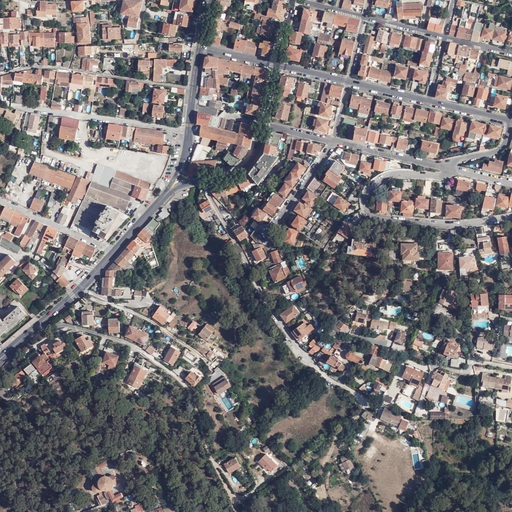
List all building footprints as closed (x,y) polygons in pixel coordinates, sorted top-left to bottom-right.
[(40,0),(41,10),(36,10),(36,16),(46,16),(46,14),(57,14),(57,4),(47,4),(46,0),(40,0)] [(77,43),(77,45),(90,45),(89,42),(90,42),(88,17),(83,18),(76,18),(76,15),(76,14),(77,13),(77,10),(84,10),(84,0),(74,1),(72,1),(75,24),(78,24),(78,32),(76,32),(76,35),(79,35),(79,43),(77,43)] [(195,0),(173,0),(172,10),(176,11),(192,14),(195,0)] [(225,5),(226,1),(221,0),(217,0),(215,8),(224,9),(225,5)] [(282,11),(284,1),(280,0),(274,0),(272,8),(277,9),(282,11)] [(344,0),(342,8),(351,9),(353,1),(348,0),(344,0)] [(122,13),(138,16),(141,1),(125,1),(122,13)] [(280,19),(282,11),(277,9),(272,8),(270,8),(268,16),(269,16),(280,19)] [(318,22),(319,18),(316,18),(318,11),(305,8),(303,18),(314,21),(318,22)] [(422,9),(403,10),(403,16),(403,19),(414,19),(414,16),(422,16),(422,9)] [(11,17),(7,17),(7,13),(4,13),(4,14),(2,14),(2,16),(4,16),(4,17),(0,17),(0,28),(21,28),(21,18),(18,18),(18,11),(11,11),(11,17)] [(327,25),(333,27),(334,23),(336,13),(325,11),(323,19),(323,20),(322,23),(322,24),(327,25)] [(258,14),(256,13),(255,17),(261,19),(261,20),(264,20),(262,28),(258,27),(257,32),(271,36),(274,23),(268,21),(269,16),(268,16),(262,15),(258,14)] [(349,17),(336,13),(334,23),(347,26),(349,17)] [(189,16),(180,14),(179,20),(175,19),(174,24),(177,24),(178,24),(180,25),(187,26),(189,16)] [(431,17),(427,29),(442,33),(446,17),(439,15),(438,19),(431,17)] [(138,26),(139,18),(130,16),(129,18),(128,24),(138,26)] [(221,20),(222,18),(214,16),(212,28),(223,31),(229,32),(230,27),(239,29),(239,27),(240,24),(240,23),(226,20),(226,21),(221,20)] [(349,17),(347,26),(346,30),(357,33),(361,20),(349,17)] [(314,21),(303,18),(299,31),(303,32),(312,35),(319,36),(319,34),(321,28),(318,27),(317,30),(312,29),(312,26),(314,21)] [(457,36),(461,19),(461,18),(459,18),(458,22),(457,26),(452,24),(449,34),(457,36)] [(457,36),(464,38),(466,28),(465,28),(467,21),(466,20),(461,19),(457,36)] [(176,30),(176,29),(177,24),(174,24),(169,23),(165,22),(164,27),(163,33),(175,35),(176,30)] [(492,39),(495,29),(496,26),(496,25),(490,24),(490,25),(489,29),(484,28),(483,27),(481,36),(483,36),(492,39)] [(105,26),(105,39),(122,39),(121,29),(114,29),(114,25),(105,26)] [(507,29),(496,26),(495,29),(496,29),(493,39),(507,42),(509,35),(506,34),(506,32),(507,29)] [(59,27),(57,28),(56,33),(56,42),(74,43),(74,36),(71,36),(71,32),(59,32),(59,27)] [(56,33),(57,28),(54,28),(54,33),(44,33),(44,42),(55,42),(55,33),(56,33)] [(212,28),(209,40),(211,43),(220,45),(223,31),(212,28)] [(464,38),(471,40),(474,30),(466,28),(464,38)] [(478,42),(479,41),(480,35),(482,29),(479,29),(479,31),(474,30),(471,40),(478,42)] [(290,38),(291,39),(290,42),(300,44),(303,32),(299,31),(293,30),(293,31),(292,31),(290,38)] [(389,33),(379,30),(377,40),(386,42),(389,33)] [(22,44),(27,44),(26,40),(29,39),(29,33),(29,31),(20,31),(20,34),(20,45),(20,48),(23,48),(22,44)] [(331,33),(320,31),(319,34),(319,36),(318,39),(324,40),(326,40),(328,41),(329,41),(330,39),(330,38),(331,33)] [(390,42),(400,44),(402,34),(393,32),(390,42)] [(44,33),(29,33),(29,39),(29,42),(30,42),(30,44),(30,45),(44,46),(44,42),(44,33)] [(18,46),(20,45),(20,34),(9,34),(9,43),(18,42),(18,46)] [(377,36),(368,34),(364,52),(370,54),(371,52),(373,53),(374,50),(372,50),(372,48),(374,48),(375,44),(377,36)] [(416,48),(418,38),(404,34),(401,45),(404,45),(416,48)] [(244,40),(237,38),(234,48),(245,51),(245,48),(247,41),(244,40)] [(427,41),(424,52),(432,54),(436,40),(429,38),(428,41),(427,41)] [(338,46),(341,47),(339,55),(351,58),(355,42),(343,39),(342,41),(342,44),(334,42),(333,46),(338,47),(338,46)] [(264,43),(261,42),(259,51),(258,52),(258,54),(269,57),(270,56),(272,54),(275,42),(269,41),(265,40),(264,43)] [(183,45),(172,44),(172,41),(170,42),(168,42),(167,42),(167,44),(167,50),(183,51),(183,49),(184,49),(184,46),(183,46),(183,45)] [(258,43),(247,41),(245,48),(245,51),(256,53),(258,43)] [(448,52),(457,54),(459,44),(450,42),(447,44),(445,49),(448,50),(448,52)] [(326,52),(328,46),(316,43),(313,55),(319,57),(319,56),(323,57),(324,52),(326,52)] [(471,47),(459,44),(457,54),(456,58),(458,58),(458,55),(462,56),(463,56),(467,57),(466,60),(468,61),(471,47)] [(95,54),(95,46),(79,46),(80,55),(95,54)] [(289,47),(286,58),(300,61),(302,50),(300,50),(298,49),(289,47)] [(480,50),(471,47),(468,61),(467,66),(464,76),(472,78),(473,73),(468,72),(471,62),(476,63),(480,50)] [(429,65),(432,54),(424,52),(423,51),(420,63),(419,66),(424,67),(424,64),(429,65)] [(367,65),(370,55),(364,53),(361,64),(362,64),(367,65)] [(205,67),(213,67),(219,67),(219,58),(209,56),(206,57),(205,67)] [(177,66),(177,59),(155,58),(155,60),(155,65),(154,79),(154,81),(161,82),(161,74),(163,74),(163,67),(167,67),(167,66),(177,66)] [(219,67),(219,74),(221,73),(222,68),(230,70),(232,61),(219,58),(219,67)] [(511,62),(499,58),(499,61),(492,59),(491,65),(508,70),(507,74),(511,75),(511,62)] [(93,64),(98,65),(99,61),(83,59),(82,69),(93,70),(93,68),(93,64)] [(153,60),(140,60),(139,70),(143,71),(143,73),(149,73),(150,65),(152,66),(153,60)] [(232,61),(230,70),(242,73),(242,72),(244,64),(232,61)] [(467,66),(465,65),(457,63),(456,67),(459,68),(458,74),(464,76),(467,66)] [(244,64),(242,72),(248,73),(252,74),(253,74),(255,75),(257,67),(244,64)] [(367,65),(362,64),(361,67),(360,67),(359,74),(363,75),(363,79),(366,80),(369,69),(366,68),(367,65)] [(409,67),(397,64),(395,76),(406,79),(409,67)] [(412,65),(411,65),(410,68),(416,70),(413,78),(419,80),(419,81),(425,83),(428,70),(417,67),(412,65)] [(235,100),(238,88),(234,87),(232,94),(229,93),(228,95),(225,95),(225,94),(222,93),(219,92),(218,88),(221,88),(221,84),(220,84),(219,83),(219,75),(219,74),(219,67),(213,67),(205,67),(203,67),(201,86),(202,86),(206,86),(214,87),(216,88),(217,91),(217,95),(218,96),(223,97),(224,97),(229,98),(232,99),(235,100)] [(266,69),(257,67),(255,75),(258,75),(257,79),(262,81),(266,81),(268,72),(266,69)] [(379,79),(382,69),(371,67),(368,76),(379,79)] [(42,85),(43,81),(44,76),(44,73),(42,73),(42,69),(37,69),(36,73),(34,73),(33,83),(42,85)] [(44,69),(44,73),(44,76),(43,81),(50,82),(51,78),(54,78),(56,71),(52,71),(52,69),(44,69)] [(392,72),(382,69),(379,79),(390,82),(392,72)] [(479,79),(481,70),(475,69),(473,77),(479,79)] [(24,73),(24,78),(23,82),(33,83),(34,73),(32,73),(32,70),(27,70),(27,73),(24,73)] [(56,83),(70,85),(71,82),(69,82),(70,73),(58,71),(56,83)] [(0,87),(2,87),(2,84),(14,84),(13,81),(13,73),(3,76),(0,76),(0,87)] [(24,78),(24,73),(16,73),(13,73),(13,81),(23,82),(24,78)] [(96,82),(97,76),(97,75),(85,73),(84,74),(84,75),(83,84),(93,86),(94,82),(96,82)] [(472,78),(464,76),(458,74),(454,74),(453,73),(453,75),(454,75),(453,78),(458,79),(458,78),(471,82),(473,82),(475,82),(476,79),(472,78)] [(72,83),(83,84),(84,75),(81,75),(73,74),(72,82),(72,83)] [(221,84),(228,85),(229,81),(229,78),(219,75),(219,83),(220,84),(221,84)] [(296,78),(282,75),(280,85),(291,88),(294,88),(296,78)] [(511,80),(497,76),(494,85),(509,89),(511,80)] [(256,79),(253,91),(263,93),(266,81),(262,81),(257,79),(256,79)] [(438,89),(447,92),(450,83),(450,82),(447,81),(448,79),(446,79),(445,82),(444,84),(442,84),(440,84),(440,85),(439,84),(437,89),(438,89)] [(143,82),(127,80),(126,90),(131,91),(131,93),(140,94),(141,86),(143,86),(143,82)] [(114,88),(114,83),(112,83),(112,84),(96,82),(95,86),(94,92),(98,93),(99,86),(114,88)] [(310,85),(300,83),(297,96),(298,97),(300,98),(303,96),(307,97),(310,85)] [(327,103),(331,85),(325,83),(321,101),(327,103)] [(480,88),(480,85),(478,84),(477,88),(477,89),(479,90),(477,97),(475,97),(473,104),(478,106),(480,98),(485,99),(488,90),(480,88)] [(291,88),(280,85),(278,94),(289,97),(291,88)] [(344,87),(331,85),(327,103),(339,106),(340,102),(337,101),(338,96),(341,97),(344,87)] [(472,96),(475,87),(465,85),(464,86),(463,93),(472,96)] [(40,102),(39,106),(41,106),(41,103),(42,103),(43,99),(46,99),(47,90),(46,90),(46,87),(42,86),(40,102)] [(214,87),(206,86),(205,94),(205,95),(213,96),(214,87)] [(161,89),(155,88),(153,101),(164,103),(165,94),(166,94),(167,90),(167,89),(166,89),(165,89),(161,88),(161,89)] [(446,99),(447,92),(438,89),(437,89),(436,97),(446,99)] [(260,105),(263,93),(253,91),(252,95),(254,96),(253,100),(255,101),(254,104),(255,104),(257,105),(260,105)] [(508,97),(496,94),(494,106),(505,109),(508,97)] [(350,106),(360,109),(362,97),(352,95),(350,106)] [(373,100),(362,97),(360,109),(359,111),(369,114),(373,100)] [(221,109),(223,102),(223,101),(218,100),(214,100),(211,99),(209,106),(218,108),(220,109),(221,109)] [(390,104),(378,101),(375,111),(387,114),(390,104)] [(144,102),(143,111),(147,112),(148,106),(152,106),(152,103),(144,102)] [(252,103),(245,102),(245,105),(249,105),(247,112),(258,115),(260,105),(257,105),(255,104),(254,104),(252,103)] [(332,105),(319,102),(318,105),(321,106),(320,110),(319,115),(329,117),(332,105)] [(406,102),(402,102),(401,106),(399,105),(399,103),(394,102),(390,116),(393,117),(393,114),(400,116),(402,106),(405,106),(405,104),(406,102)] [(288,120),(291,106),(281,103),(279,110),(278,110),(276,117),(288,120)] [(164,106),(154,104),(153,116),(163,117),(164,106)] [(8,121),(11,112),(8,110),(8,109),(0,106),(0,114),(1,115),(0,116),(0,118),(4,120),(4,119),(8,121)] [(403,120),(412,123),(415,112),(416,108),(406,106),(403,120)] [(429,111),(417,109),(414,119),(426,122),(429,111)] [(15,114),(11,112),(8,121),(15,123),(17,118),(19,119),(22,111),(16,111),(15,114)] [(197,124),(202,125),(202,124),(220,128),(223,117),(218,116),(202,112),(198,111),(197,124)] [(441,114),(431,111),(428,121),(439,124),(441,114)] [(41,114),(32,113),(28,130),(37,132),(37,129),(41,114)] [(80,120),(64,117),(60,137),(76,140),(80,120)] [(454,120),(443,117),(441,127),(452,130),(454,120)] [(328,134),(331,135),(333,129),(329,129),(330,128),(327,127),(329,121),(318,118),(318,119),(316,126),(315,129),(328,132),(328,134)] [(463,135),(467,123),(457,121),(454,133),(454,136),(453,137),(454,137),(454,138),(455,138),(455,139),(456,139),(457,139),(458,139),(459,137),(460,134),(463,135)] [(468,137),(475,139),(476,136),(480,137),(481,134),(482,134),(485,124),(472,121),(468,137)] [(256,125),(242,122),(240,133),(249,135),(253,136),(256,125)] [(491,124),(486,123),(485,124),(485,126),(483,133),(498,136),(499,137),(501,128),(490,125),(491,124)] [(121,137),(124,126),(110,124),(109,127),(107,135),(121,137)] [(228,142),(250,147),(253,136),(249,135),(240,133),(232,131),(228,130),(224,129),(220,128),(202,124),(202,125),(201,136),(203,136),(213,138),(217,139),(228,142)] [(137,127),(124,126),(121,137),(131,138),(130,145),(131,146),(130,150),(132,151),(134,141),(137,127)] [(134,141),(153,144),(168,145),(168,142),(164,141),(165,131),(137,127),(134,141)] [(368,130),(365,129),(364,132),(355,130),(353,140),(365,142),(366,139),(366,138),(367,132),(368,130)] [(366,139),(379,142),(380,141),(381,134),(368,130),(367,132),(366,138),(366,139)] [(282,140),(283,134),(273,131),(271,131),(269,132),(264,153),(266,153),(268,154),(275,155),(277,146),(279,147),(280,140),(282,140)] [(392,136),(381,134),(380,141),(379,142),(390,145),(391,141),(392,136)] [(208,146),(213,138),(203,136),(200,144),(208,146)] [(407,147),(408,140),(399,137),(396,147),(406,150),(407,147)] [(228,142),(217,139),(216,141),(214,145),(217,146),(216,149),(223,151),(224,147),(227,148),(228,142)] [(307,142),(293,139),(292,142),(292,144),(288,158),(304,160),(305,158),(305,157),(295,156),(296,152),(294,152),(295,149),(300,150),(305,151),(307,142)] [(436,154),(438,144),(423,140),(421,150),(436,154)] [(229,150),(233,153),(242,159),(245,155),(248,152),(250,147),(228,142),(227,148),(226,152),(226,153),(229,150)] [(321,146),(309,143),(307,152),(316,154),(318,148),(320,149),(321,146)] [(168,145),(153,144),(153,150),(156,150),(156,149),(158,149),(158,152),(168,154),(169,146),(168,145)] [(192,161),(203,160),(205,157),(207,155),(212,147),(208,146),(200,144),(192,161)] [(334,151),(331,155),(336,159),(341,152),(342,150),(339,149),(337,150),(336,152),(334,151)] [(344,159),(346,152),(343,151),(341,158),(341,159),(345,164),(349,167),(356,168),(357,164),(346,161),(347,160),(344,159)] [(346,152),(344,159),(347,160),(346,161),(357,164),(359,155),(346,152)] [(225,158),(226,159),(232,166),(237,163),(240,161),(242,159),(233,153),(232,155),(230,154),(228,156),(227,157),(225,158)] [(268,154),(266,153),(250,174),(256,180),(258,183),(263,190),(266,186),(267,184),(273,177),(268,174),(274,166),(279,169),(282,165),(288,158),(275,155),(268,154)] [(42,163),(50,165),(52,158),(44,156),(42,163)] [(333,160),(329,157),(323,165),(328,168),(333,160)] [(375,169),(382,171),(384,171),(389,169),(391,162),(376,159),(374,169),(375,169)] [(203,160),(192,161),(188,175),(203,173),(203,171),(203,160)] [(218,160),(217,160),(203,160),(203,171),(203,173),(214,171),(218,160)] [(345,166),(336,160),(330,168),(341,176),(342,175),(340,173),(341,171),(342,172),(345,168),(344,167),(345,166)] [(503,162),(495,160),(494,162),(489,161),(488,165),(483,163),(482,168),(501,173),(503,162)] [(71,188),(75,176),(35,161),(30,173),(71,188)] [(360,170),(364,171),(370,172),(370,171),(371,167),(372,163),(362,161),(360,170)] [(299,162),(292,172),(299,177),(306,167),(299,162)] [(110,188),(114,177),(117,171),(99,164),(93,181),(110,188)] [(273,177),(275,174),(279,169),(274,166),(268,174),(273,177)] [(293,185),(299,177),(292,172),(285,167),(284,169),(290,173),(285,180),(293,185)] [(337,183),(341,178),(329,170),(322,178),(334,187),(337,183)] [(136,185),(149,190),(152,183),(117,171),(114,177),(136,185)] [(255,186),(258,183),(256,180),(250,174),(249,173),(244,177),(238,180),(242,189),(252,182),(255,186)] [(86,195),(92,181),(78,176),(66,203),(69,204),(71,200),(75,202),(77,199),(83,201),(86,195)] [(132,196),(136,185),(114,177),(110,188),(93,181),(92,181),(86,195),(125,209),(127,209),(132,196)] [(320,181),(315,177),(308,187),(313,190),(320,181)] [(461,190),(469,192),(471,182),(459,179),(457,189),(461,190)] [(228,194),(242,189),(238,180),(226,184),(227,186),(228,194)] [(412,182),(404,181),(403,190),(407,190),(407,187),(412,187),(412,182)] [(285,183),(279,191),(286,196),(292,187),(285,183)] [(227,186),(226,184),(210,190),(211,190),(217,197),(223,196),(226,202),(227,202),(227,204),(229,204),(228,194),(227,186)] [(145,200),(149,190),(136,185),(132,196),(145,200)] [(402,190),(394,189),(392,189),(391,199),(401,200),(402,190)] [(311,206),(317,197),(308,190),(303,198),(307,201),(306,202),(311,206)] [(51,191),(51,192),(47,205),(53,207),(57,191),(55,191),(54,191),(54,192),(51,191)] [(496,194),(486,192),(482,209),(487,210),(488,207),(493,209),(496,194)] [(272,198),(270,201),(278,207),(279,208),(280,209),(281,207),(279,206),(284,199),(275,193),(272,198)] [(510,197),(499,194),(497,204),(507,207),(510,197)] [(86,195),(83,201),(79,209),(74,222),(90,230),(91,228),(107,237),(109,233),(122,211),(86,195)] [(429,196),(417,195),(416,207),(428,208),(429,196)] [(349,209),(352,204),(340,196),(334,204),(343,210),(346,207),(349,209)] [(39,212),(44,202),(35,198),(31,208),(39,212)] [(83,201),(77,199),(75,202),(73,206),(79,209),(83,201)] [(442,200),(432,199),(430,212),(435,212),(441,213),(442,200)] [(203,219),(203,220),(211,215),(208,210),(210,210),(212,214),(215,213),(208,201),(199,206),(202,211),(201,212),(200,211),(196,213),(203,219)] [(278,207),(270,201),(264,209),(272,215),(278,207)] [(310,207),(305,203),(304,204),(300,201),(295,209),(306,218),(312,210),(309,208),(310,207)] [(383,212),(388,213),(388,212),(388,210),(389,202),(378,201),(377,209),(380,210),(380,211),(383,212)] [(410,202),(403,201),(401,211),(403,211),(412,212),(412,209),(414,210),(414,205),(413,205),(413,202),(410,202)] [(461,205),(447,204),(446,215),(460,216),(461,205)] [(13,215),(15,210),(6,206),(3,212),(2,211),(0,213),(0,217),(1,218),(2,216),(11,220),(13,215)] [(158,215),(164,221),(171,215),(165,208),(158,215)] [(259,208),(253,216),(261,222),(262,219),(265,221),(268,217),(266,215),(266,214),(259,208)] [(22,214),(15,210),(13,215),(11,220),(10,223),(18,227),(15,234),(21,236),(25,228),(31,218),(22,214)] [(68,214),(62,212),(59,218),(57,221),(64,224),(68,214)] [(307,221),(299,215),(292,224),(300,230),(307,221)] [(157,221),(156,220),(154,218),(145,228),(152,233),(156,229),(156,228),(160,223),(158,222),(158,221),(157,221)] [(27,250),(34,240),(32,238),(32,237),(33,236),(38,239),(40,233),(36,232),(37,229),(41,231),(44,224),(36,220),(28,235),(31,237),(26,245),(24,248),(27,250)] [(346,240),(354,229),(350,225),(349,223),(347,222),(345,222),(338,231),(337,234),(346,240)] [(389,234),(390,224),(381,223),(381,226),(380,233),(389,234)] [(55,240),(59,231),(49,226),(45,235),(55,240)] [(243,226),(234,230),(241,240),(249,235),(243,226)] [(298,231),(290,228),(285,241),(294,244),(298,231)] [(150,235),(144,229),(134,241),(140,247),(151,237),(151,235),(150,235)] [(4,234),(2,236),(2,237),(11,242),(15,236),(8,232),(6,235),(4,234)] [(489,232),(476,234),(479,254),(485,253),(485,251),(488,251),(488,253),(492,252),(489,232)] [(21,243),(22,243),(26,245),(31,237),(28,235),(27,234),(21,243)] [(78,245),(80,240),(68,235),(67,238),(64,244),(66,245),(64,251),(67,252),(68,249),(70,250),(69,253),(73,255),(74,253),(78,245)] [(251,235),(249,238),(254,244),(258,244),(251,235)] [(509,252),(509,251),(507,241),(506,241),(505,236),(498,237),(500,252),(500,253),(509,252)] [(0,243),(18,253),(21,247),(20,246),(11,242),(2,237),(0,243)] [(151,237),(140,247),(145,251),(143,253),(145,258),(151,255),(151,253),(154,252),(153,249),(152,246),(152,243),(151,237)] [(348,253),(374,256),(376,242),(375,241),(372,240),(370,242),(370,244),(357,242),(357,240),(353,239),(352,247),(349,247),(348,253)] [(76,254),(82,257),(88,244),(80,240),(78,245),(74,253),(76,254)] [(132,253),(140,247),(134,241),(127,248),(132,253)] [(418,260),(419,251),(417,251),(417,243),(402,243),(401,249),(403,249),(403,263),(413,263),(413,259),(418,260)] [(91,256),(93,257),(97,248),(88,244),(82,257),(89,261),(91,256)] [(254,244),(251,244),(254,249),(249,251),(255,264),(266,259),(262,250),(259,244),(258,244),(254,244)] [(143,253),(145,251),(140,247),(132,253),(134,255),(137,257),(143,253)] [(132,253),(127,248),(121,255),(125,259),(132,253)] [(275,260),(277,266),(282,264),(283,263),(278,252),(271,254),(274,260),(275,260)] [(10,253),(0,263),(0,278),(18,261),(10,253)] [(128,262),(134,255),(132,253),(125,259),(128,262)] [(452,269),(452,253),(438,253),(439,269),(452,269)] [(119,266),(125,259),(121,255),(115,262),(119,266)] [(475,266),(474,256),(460,256),(460,267),(460,276),(466,276),(466,267),(475,266)] [(48,269),(51,264),(43,258),(40,262),(48,269)] [(58,279),(56,280),(63,286),(69,280),(64,275),(69,264),(71,264),(72,263),(69,262),(60,258),(57,266),(52,264),(51,268),(55,270),(52,275),(58,279)] [(119,266),(122,269),(128,262),(125,259),(119,266)] [(27,263),(25,261),(18,269),(20,271),(24,267),(23,267),(27,263)] [(31,262),(24,269),(34,278),(37,275),(35,273),(39,269),(31,262)] [(107,272),(106,277),(119,266),(115,262),(107,272)] [(126,271),(131,265),(128,262),(122,269),(125,271),(126,271)] [(270,271),(275,283),(285,279),(288,278),(287,276),(292,274),(289,267),(284,269),(282,265),(270,271)] [(122,269),(119,266),(106,277),(106,279),(114,278),(114,272),(114,271),(122,270),(122,269)] [(19,273),(17,271),(10,278),(12,281),(19,273)] [(297,291),(306,287),(309,286),(306,281),(304,282),(301,277),(289,283),(290,285),(284,287),(288,295),(293,293),(297,291)] [(19,278),(11,286),(16,291),(18,290),(23,295),(29,289),(19,278)] [(106,288),(103,288),(103,295),(97,292),(97,294),(100,295),(103,296),(111,297),(121,297),(121,291),(113,290),(113,288),(106,288)] [(454,292),(448,289),(447,291),(444,289),(440,297),(441,297),(439,302),(448,306),(450,301),(455,304),(459,294),(454,292)] [(141,302),(143,291),(135,290),(134,299),(127,299),(127,304),(135,305),(141,302)] [(9,299),(0,292),(0,305),(2,308),(9,299)] [(485,316),(490,317),(488,293),(471,294),(473,311),(471,311),(472,318),(479,319),(481,317),(484,317),(485,316)] [(511,297),(505,298),(506,295),(500,295),(499,309),(511,309),(511,297)] [(81,300),(68,310),(71,316),(85,304),(81,300)] [(0,316),(0,332),(2,335),(12,326),(13,326),(27,314),(19,306),(5,317),(6,319),(4,321),(0,316)] [(281,315),(287,324),(299,314),(293,306),(281,315)] [(168,320),(170,316),(165,313),(166,311),(161,307),(157,313),(154,311),(151,316),(164,325),(168,320)] [(367,315),(357,312),(355,321),(358,322),(357,326),(364,328),(367,315)] [(172,317),(170,316),(168,320),(172,323),(174,319),(177,316),(173,314),(172,317)] [(93,326),(93,316),(83,316),(83,319),(82,325),(93,326)] [(388,329),(390,322),(385,322),(385,323),(380,322),(381,317),(376,316),(375,320),(372,319),(371,328),(375,328),(374,331),(379,332),(379,330),(383,330),(384,328),(388,329)] [(395,328),(399,321),(392,320),(390,330),(394,331),(395,328)] [(120,333),(120,322),(109,322),(109,333),(120,333)] [(342,329),(345,332),(348,327),(341,322),(338,326),(335,325),(332,328),(340,333),(342,329)] [(304,323),(294,331),(291,333),(298,342),(300,340),(314,329),(310,324),(307,327),(306,325),(304,323)] [(215,331),(207,325),(199,335),(210,344),(216,337),(212,335),(215,331)] [(126,336),(144,345),(149,335),(147,335),(148,334),(145,332),(145,333),(134,328),(135,327),(132,326),(132,327),(131,327),(129,329),(126,327),(124,331),(128,332),(126,336)] [(511,326),(504,326),(503,335),(511,336),(511,326)] [(393,334),(391,339),(402,343),(406,332),(399,329),(397,333),(394,331),(393,334)] [(308,338),(311,341),(316,336),(313,333),(308,338)] [(82,353),(93,346),(90,339),(86,341),(83,336),(75,341),(82,353)] [(315,346),(317,343),(321,340),(317,336),(310,343),(308,340),(300,345),(302,348),(303,349),(308,353),(315,346)] [(493,338),(478,336),(477,345),(484,346),(484,349),(492,350),(493,338)] [(413,343),(422,347),(423,342),(416,339),(413,343)] [(456,351),(457,348),(451,346),(452,342),(448,341),(447,343),(446,342),(447,340),(444,339),(443,342),(440,350),(445,351),(443,355),(454,358),(456,351)] [(52,346),(56,353),(67,347),(64,342),(62,344),(60,340),(54,344),(54,345),(52,346)] [(105,347),(99,345),(96,352),(102,355),(105,347)] [(370,348),(368,352),(373,355),(370,365),(375,367),(376,365),(384,369),(391,372),(395,362),(388,359),(387,360),(385,360),(387,355),(378,351),(379,348),(373,345),(372,348),(370,348)] [(155,351),(149,346),(146,351),(152,355),(155,351)] [(315,346),(308,353),(312,355),(318,349),(315,346)] [(215,350),(226,359),(229,356),(218,347),(215,350)] [(173,365),(180,353),(171,348),(164,360),(173,365)] [(48,349),(44,352),(45,354),(49,359),(53,356),(48,349)] [(499,349),(497,357),(505,359),(505,357),(510,357),(511,355),(505,354),(506,350),(500,349),(499,349)] [(324,361),(343,371),(346,366),(344,365),(343,364),(343,363),(333,356),(332,355),(332,354),(329,351),(327,354),(323,351),(322,353),(323,354),(321,358),(324,361)] [(109,365),(115,367),(118,356),(106,352),(102,363),(109,365)] [(362,363),(363,361),(364,359),(355,355),(356,354),(352,352),(350,352),(348,353),(347,355),(347,357),(349,359),(352,361),(353,360),(361,365),(362,363)] [(39,369),(38,370),(42,376),(53,368),(48,362),(46,363),(41,357),(34,363),(39,369)] [(20,367),(21,365),(24,363),(20,358),(18,360),(17,361),(16,362),(17,364),(20,367)] [(30,377),(30,376),(36,371),(31,364),(25,370),(30,377)] [(172,371),(182,379),(186,375),(182,372),(184,369),(180,366),(178,370),(174,367),(172,371)] [(411,382),(417,385),(423,373),(408,366),(403,377),(411,382)] [(135,367),(130,376),(141,381),(146,373),(135,367)] [(99,376),(108,381),(112,375),(102,370),(99,376)] [(194,386),(201,378),(197,375),(196,376),(192,372),(186,379),(194,386)] [(434,382),(432,385),(439,389),(439,388),(444,390),(446,387),(447,388),(448,386),(450,386),(452,382),(447,380),(449,375),(445,374),(444,376),(435,372),(431,380),(434,382)] [(21,376),(19,374),(10,382),(15,387),(27,377),(24,373),(21,376)] [(502,389),(508,390),(508,387),(510,388),(511,378),(506,377),(506,380),(487,377),(487,374),(482,373),(480,383),(482,384),(482,387),(502,389)] [(137,389),(141,381),(130,376),(127,383),(137,389)] [(378,376),(376,380),(374,387),(380,390),(382,386),(383,386),(387,388),(390,381),(378,376)] [(222,383),(221,384),(214,388),(219,395),(231,387),(225,377),(221,380),(222,383)] [(419,401),(423,391),(417,389),(413,399),(419,401)] [(449,398),(443,396),(441,403),(447,404),(449,398)] [(399,427),(406,429),(409,422),(402,419),(403,417),(385,408),(380,419),(399,427)] [(415,468),(421,467),(418,453),(412,454),(415,468)] [(271,474),(277,467),(265,455),(257,463),(264,469),(265,468),(271,474)] [(343,464),(348,474),(355,470),(347,455),(340,459),(343,464)] [(230,473),(240,466),(234,457),(224,465),(230,473)] [(111,501),(113,500),(114,502),(115,501),(124,497),(123,493),(115,496),(112,489),(112,488),(113,486),(114,484),(118,482),(114,475),(110,476),(108,476),(106,476),(106,475),(105,475),(102,468),(109,465),(107,461),(98,465),(98,464),(91,467),(97,482),(96,483),(95,483),(95,484),(94,485),(94,486),(94,487),(94,488),(94,489),(95,489),(95,490),(96,490),(96,491),(97,491),(98,491),(98,492),(100,491),(101,494),(99,496),(103,504),(111,501)] [(113,503),(115,507),(125,502),(123,498),(113,503)]
